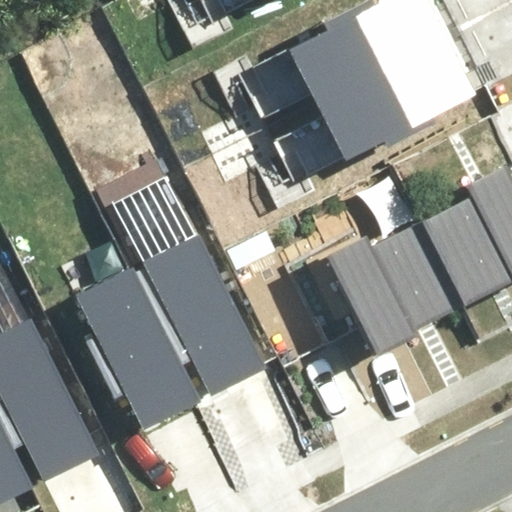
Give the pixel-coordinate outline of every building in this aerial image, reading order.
[(329,18),(290,36),(315,91),(445,32),(430,0),(341,0),(324,8),(329,18)] [(467,83),(445,32),(315,91),(342,146),(382,128),(386,137),(436,114),(430,100),(467,83)] [(473,188),(421,212),(461,294),(509,269),(511,272),(511,271),(511,180),(503,162),(469,179),(473,188)] [(363,224),(325,243),(374,343),(415,323),(412,318),(461,294),(421,212),(370,237),(363,224)] [(131,265),(177,352),(189,346),(208,383),(262,355),(194,222),(140,249),(145,258),(131,265)] [(121,377),(141,415),(195,387),(177,352),(131,265),(127,256),(71,284),(91,323),(82,327),(111,382),(121,377)] [(0,406),(18,441),(30,435),(49,472),(103,444),(35,311),(0,329),(0,406)] [(0,495),(37,476),(18,441),(0,406),(0,495)]
